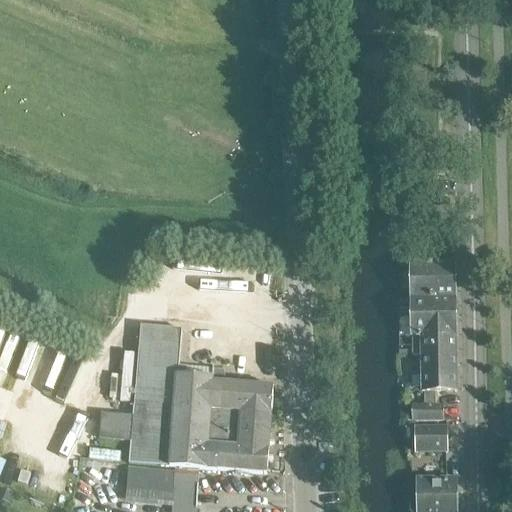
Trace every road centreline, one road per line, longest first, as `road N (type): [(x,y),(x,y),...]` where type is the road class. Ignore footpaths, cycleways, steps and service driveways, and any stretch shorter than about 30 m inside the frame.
road 1 (unclassified): [(301,511),(286,0)]
road 2 (secondary): [(479,511),(468,0)]
road 3 (track): [(135,319),(139,248),(156,237),(292,247)]
road 4 (track): [(0,300),(113,351)]
